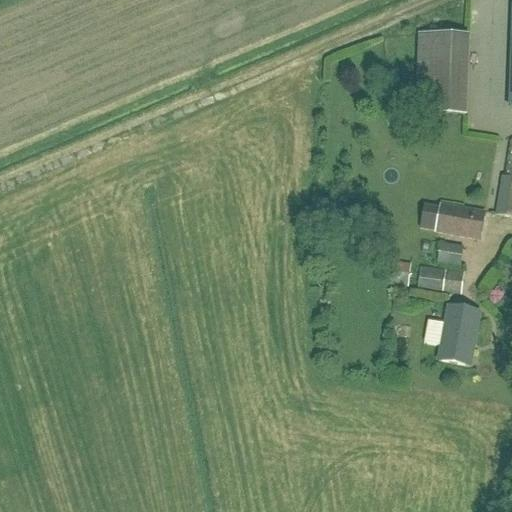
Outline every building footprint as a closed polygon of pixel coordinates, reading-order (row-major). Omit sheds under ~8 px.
[(470,38),(421,36),(418,118),(467,119),(470,38)] [(511,147),(505,180),(503,179),(495,218),(511,221),(511,147)] [(485,229),(488,216),(445,208),(443,221),(485,229)] [(485,247),(488,231),(429,218),(425,234),(485,247)] [(428,244),(427,259),(439,260),(439,245),(428,244)] [(401,266),(399,276),(417,280),(419,269),(401,266)] [(414,290),(415,279),(391,279),(390,289),(414,290)] [(479,316),(448,310),(438,364),(470,369),(479,316)]
